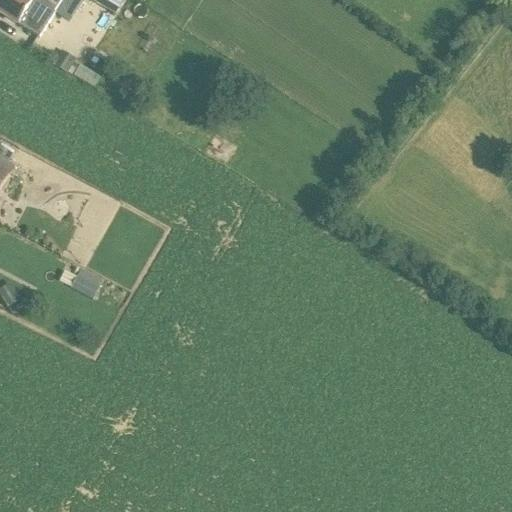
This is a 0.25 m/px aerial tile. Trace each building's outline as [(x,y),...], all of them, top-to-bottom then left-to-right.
[(122,0),(0,0),(0,13),(39,39),(58,10),(53,6),(57,0),(86,0),(112,16),(122,0)] [(68,75),(75,64),(60,55),(54,66),(68,75)] [(0,191),(10,177),(16,167),(0,156),(0,191)] [(77,278),(72,289),(71,290),(93,301),(99,290),(100,289),(77,278)] [(9,309),(22,301),(13,287),(0,295),(9,309)]
